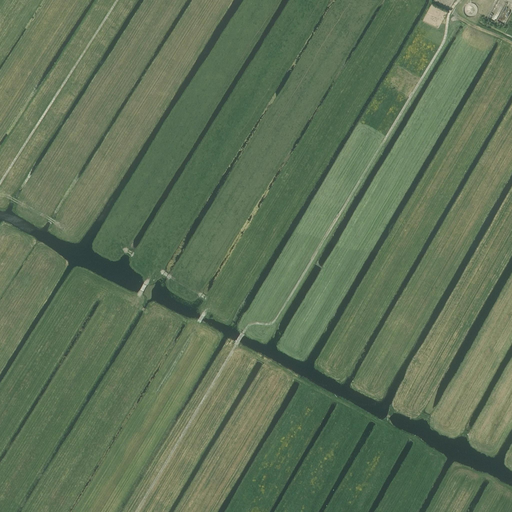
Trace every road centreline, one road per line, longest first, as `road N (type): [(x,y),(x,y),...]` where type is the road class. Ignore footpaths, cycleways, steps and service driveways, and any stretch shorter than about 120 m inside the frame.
road 1 (track): [(136,511),(243,332),(276,320),(443,43),(449,15)]
road 2 (track): [(412,473),(423,448),(416,441),(233,349)]
road 3 (track): [(0,183),(117,0)]
